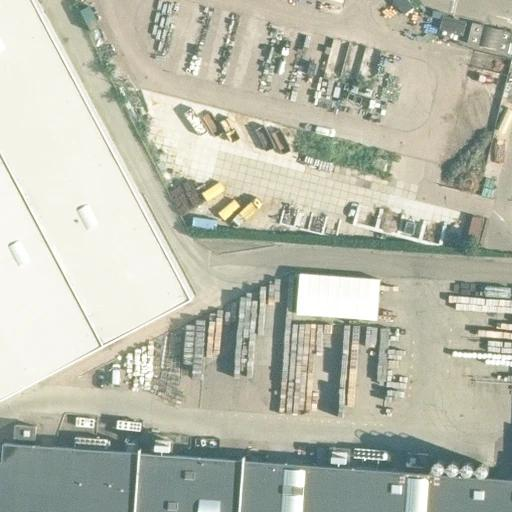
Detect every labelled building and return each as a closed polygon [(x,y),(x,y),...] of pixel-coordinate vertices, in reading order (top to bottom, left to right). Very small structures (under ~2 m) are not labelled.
[(0,0),(0,400),(194,298),(37,0),(0,0)] [(443,19),(440,31),(463,37),(466,25),(443,19)] [(511,36),(511,32),(472,23),(467,44),(508,53),(511,36)] [(303,274),(300,314),(380,320),(383,280),(303,274)] [(15,426),(14,439),(35,440),(36,427),(15,426)] [(0,511),(511,511),(511,480),(245,461),(245,457),(244,457),(244,461),(141,453),(141,450),(140,449),(140,453),(4,443),(3,462),(0,463),(0,511)] [(407,454),(406,467),(427,468),(428,455),(407,454)]
